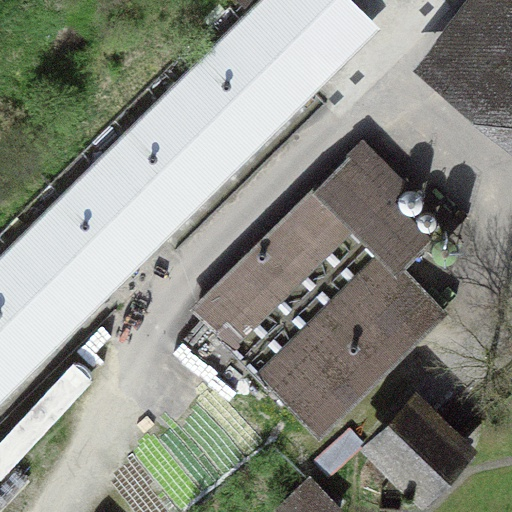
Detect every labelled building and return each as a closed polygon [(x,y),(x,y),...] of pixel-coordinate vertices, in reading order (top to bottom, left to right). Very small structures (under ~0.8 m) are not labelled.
[(0,387),(335,57),(302,23),(324,0),(270,0),(0,266),(0,387)] [(511,0),(510,0),(455,73),(511,117),(511,0)] [(430,237),(349,156),(197,308),(297,409),(420,287),(400,267),(430,237)] [(445,257),(454,252),(456,242),(449,235),(439,236),(433,244),(436,253),(445,257)] [(415,407),(372,451),(423,500),(466,456),(415,407)] [(335,511),(340,508),(310,476),(278,507),(282,511),(335,511)]
